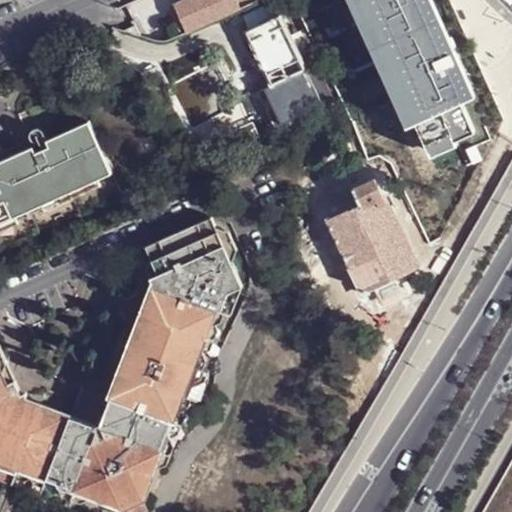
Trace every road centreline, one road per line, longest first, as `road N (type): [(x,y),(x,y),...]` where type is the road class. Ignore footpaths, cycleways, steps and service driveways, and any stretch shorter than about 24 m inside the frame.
road 1 (tertiary): [(511,268),(367,511)]
road 2 (tertiary): [(415,511),(492,379)]
